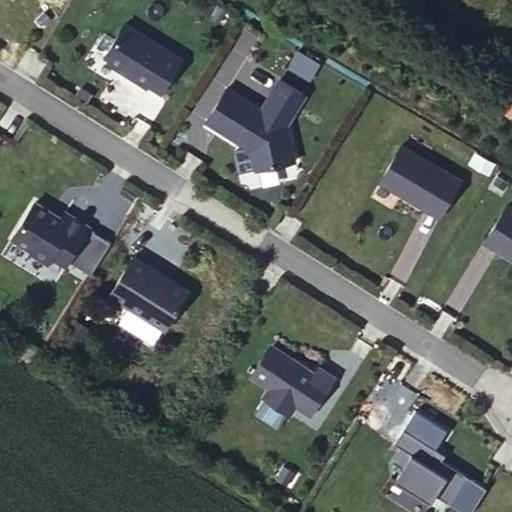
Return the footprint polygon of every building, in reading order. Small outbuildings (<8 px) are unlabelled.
[(156,56),(169,65),(189,34),(134,0),(130,0),(109,32),(153,60),(156,56)] [(312,70),(286,54),(268,84),(234,63),(214,96),(248,116),(250,114),(259,120),(263,144),(302,136),(294,100),(312,70)] [(386,157),(445,192),(468,154),(408,119),(386,157)] [(511,179),(489,216),(511,230),(511,179)] [(61,217),(35,200),(12,235),(31,247),(32,251),(48,261),(52,254),(66,263),(68,260),(88,228),(89,226),(65,211),(61,217)] [(112,243),(88,228),(68,260),(92,275),(112,243)] [(111,292),(166,326),(190,288),(135,253),(111,292)] [(272,344),(252,374),(270,387),(264,396),(266,397),(255,413),(277,427),(288,412),(290,413),(298,400),(313,410),(335,377),(320,366),(315,373),(272,344)] [(433,454),(436,449),(404,428),(395,444),(401,447),(392,462),(402,468),(395,480),(431,503),(435,495),(448,504),(466,475),(433,454)]
